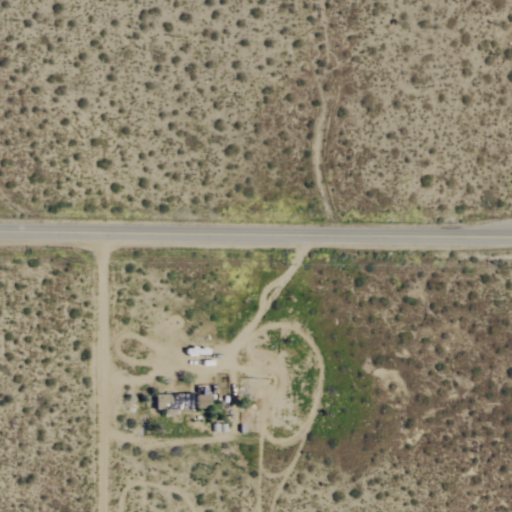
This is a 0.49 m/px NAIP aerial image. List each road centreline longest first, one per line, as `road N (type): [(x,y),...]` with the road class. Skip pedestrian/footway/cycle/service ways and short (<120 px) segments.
road 1 (secondary): [(511,233),(0,233)]
road 2 (residential): [(102,511),(104,234)]
